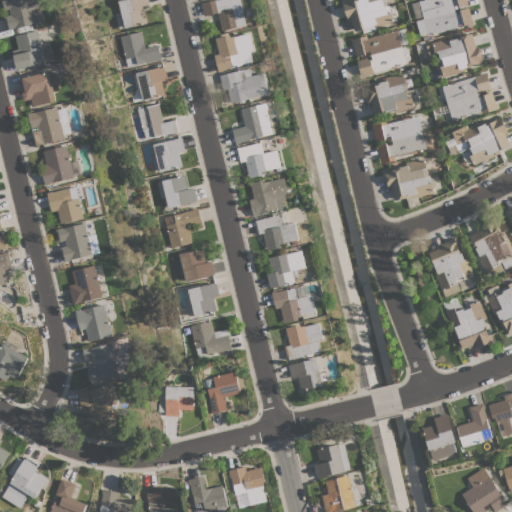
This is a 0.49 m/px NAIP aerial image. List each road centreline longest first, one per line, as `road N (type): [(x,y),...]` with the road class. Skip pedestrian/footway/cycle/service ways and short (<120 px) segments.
road 1 (residential): [(511,351),(425,388),(174,455),(102,455),(0,407)]
road 2 (residential): [(298,511),(176,0)]
road 3 (residential): [(316,0),(375,245),(425,388)]
road 4 (residential): [(0,94),(61,359),(35,426)]
road 5 (residential): [(375,245),(511,177)]
